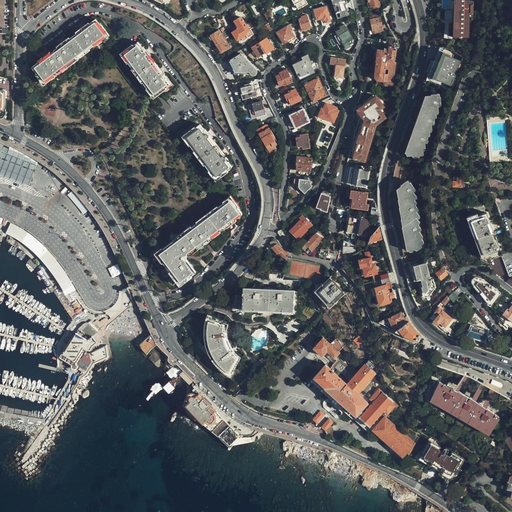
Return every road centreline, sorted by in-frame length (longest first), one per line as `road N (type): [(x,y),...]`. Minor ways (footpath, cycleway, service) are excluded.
road 1 (secondary): [(416,0),(421,62),(384,194),(404,291),(418,322),(437,338),(511,366)]
road 2 (tertiary): [(162,328),(238,410),(334,445),(457,511)]
road 3 (residential): [(265,228),(262,175),(209,62),(158,14),(121,0)]
road 4 (residential): [(284,219),(286,136),(265,90),(269,69),(317,41),(330,88),(351,103)]
road 5 (tertiary): [(15,133),(62,162),(96,198),(162,328)]
road 6 (residential): [(511,343),(457,281),(476,267),(511,291)]
road 7 (residential): [(162,328),(232,277),(265,228)]
road 8 (residential): [(284,219),(321,181),(351,103)]
